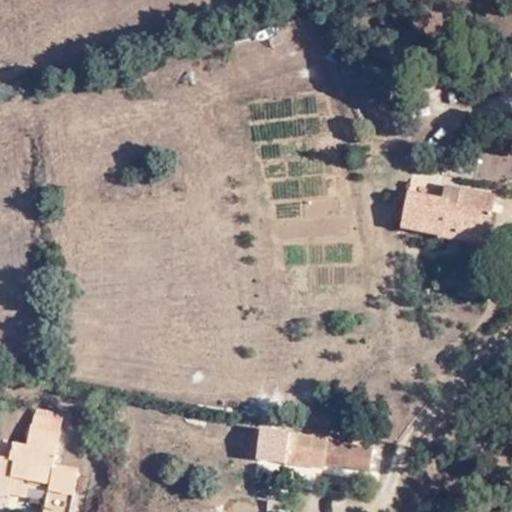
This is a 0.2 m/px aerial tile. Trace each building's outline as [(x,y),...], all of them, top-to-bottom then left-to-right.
[(462,205),(423,198),(423,204),(409,205),(405,230),(458,240),(459,233),(481,236),(480,244),(492,246),(501,199),(466,193),(462,205)] [(423,204),(423,198),(410,196),(409,205),(423,204)] [(459,233),(458,240),(480,244),(481,236),(459,233)] [(42,511),(68,511),(76,476),(51,470),(59,436),(56,435),(58,424),(34,418),(31,430),(28,430),(24,450),(10,447),(6,461),(0,460),(0,492),(9,495),(13,475),(28,478),(26,486),(47,490),(42,511)] [(287,440),(288,434),(289,431),(270,430),(270,437),(287,440)] [(327,439),(288,434),(287,440),(270,437),(263,437),(260,456),(323,468),(324,462),(371,471),(375,452),(327,443),(327,439)] [(0,460),(6,461),(10,447),(0,444),(0,460)] [(23,497),(26,486),(28,478),(13,475),(9,495),(23,497)]
